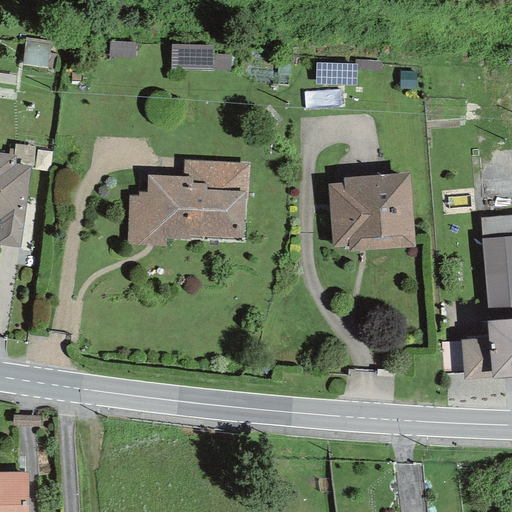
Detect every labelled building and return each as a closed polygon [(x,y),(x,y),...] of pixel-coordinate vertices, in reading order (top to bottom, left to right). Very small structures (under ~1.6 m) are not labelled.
[(50,44),(26,41),(23,63),(48,66),(50,44)] [(134,42),(109,41),(108,55),(134,56),(134,42)] [(212,46),(171,45),(171,68),(211,69),(212,46)] [(232,53),(215,52),(214,69),(231,70),(232,53)] [(382,61),(361,59),(360,69),(381,71),(382,61)] [(356,63),(315,61),(314,83),(356,84),(356,63)] [(415,72),(398,72),(398,88),(415,88),(415,72)] [(459,88),(456,125),(498,129),(502,92),(459,88)] [(40,160),(0,154),(0,243),(28,247),(40,160)] [(252,165),(131,158),(126,237),(247,244),(252,165)] [(403,178),(324,184),(329,257),(409,251),(403,178)] [(511,214),(482,217),(484,238),(511,235),(511,214)] [(511,235),(484,238),(480,238),(487,312),(511,309),(511,235)] [(511,312),(486,315),(488,334),(492,375),(511,372),(511,312)] [(488,334),(461,336),(460,342),(464,377),(492,375),(488,334)] [(460,342),(441,343),(443,373),(462,373),(460,342)] [(31,511),(30,474),(0,475),(0,511),(31,511)]
